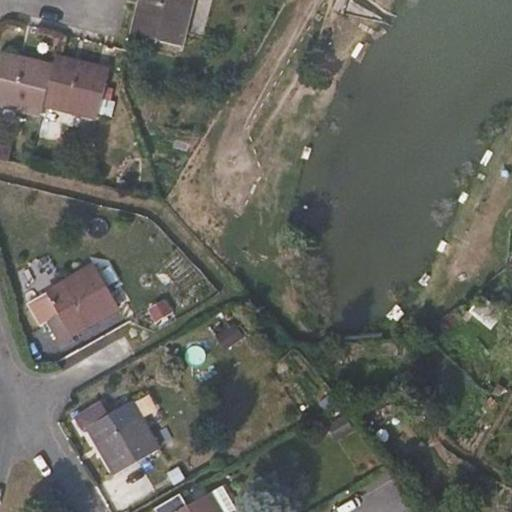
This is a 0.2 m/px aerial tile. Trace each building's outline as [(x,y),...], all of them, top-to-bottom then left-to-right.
[(142,0),(133,36),(182,48),(194,0),(142,0)] [(44,108),(54,67),(1,54),(0,59),(0,107),(42,117),(44,108)] [(98,121),(109,71),(56,58),(54,67),(44,108),(98,121)] [(0,145),(0,160),(12,163),(16,150),(0,145)] [(118,309),(94,267),(36,301),(63,349),(74,342),(72,338),(118,309)] [(87,428),(116,477),(159,451),(131,403),(109,416),(102,405),(76,420),(83,431),(87,428)] [(188,508),(181,497),(155,511),(230,511),(237,508),(224,487),(188,508)]
